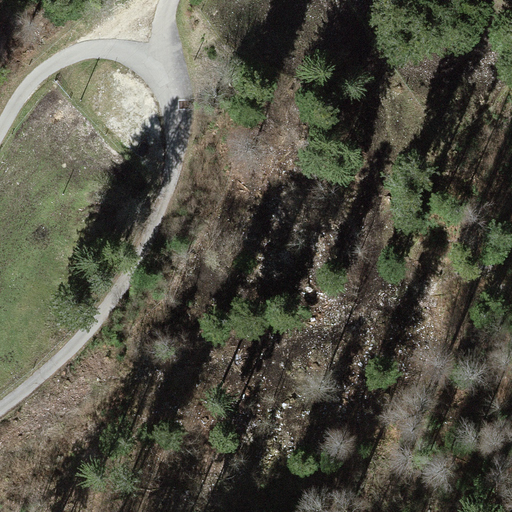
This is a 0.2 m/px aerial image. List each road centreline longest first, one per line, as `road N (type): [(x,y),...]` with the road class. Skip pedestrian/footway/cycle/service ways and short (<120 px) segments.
road 1 (track): [(108,41),(165,99),(175,131),(172,170),(144,239),(40,381),(0,407)]
road 2 (track): [(175,0),(55,65),(0,141)]
